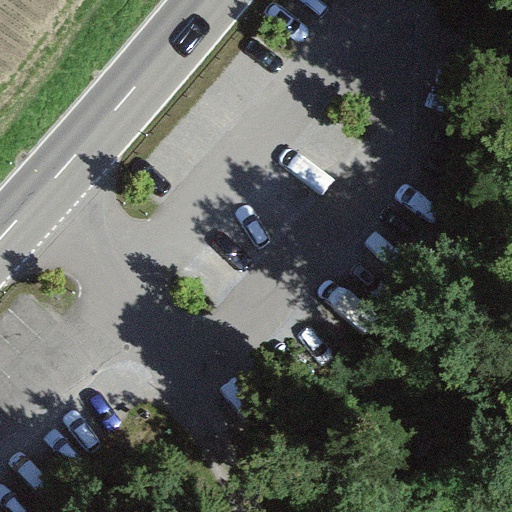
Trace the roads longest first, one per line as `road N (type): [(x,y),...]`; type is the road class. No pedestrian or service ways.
road 1 (secondary): [(0,237),(210,0)]
road 2 (track): [(268,511),(143,289)]
